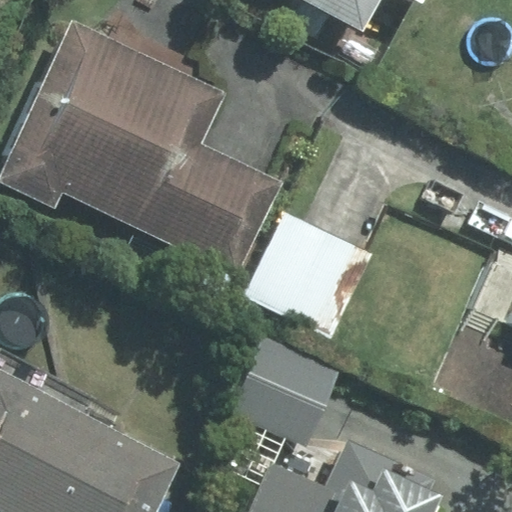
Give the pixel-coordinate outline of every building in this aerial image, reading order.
[(254,0),(331,40),(352,0),(364,0),(391,14),(398,0),(254,0)] [(208,99),(49,25),(0,130),(0,199),(34,215),(41,199),(194,269),(183,292),(208,304),(220,279),(223,281),(267,186),(185,148),(208,99)] [(315,344),(355,259),(265,217),(225,302),(315,344)] [(289,453),(324,374),(247,340),(212,418),(289,453)] [(0,511),(131,511),(152,472),(0,397),(0,511)] [(422,511),(431,496),(326,444),(302,492),(253,468),(231,511),(422,511)]
